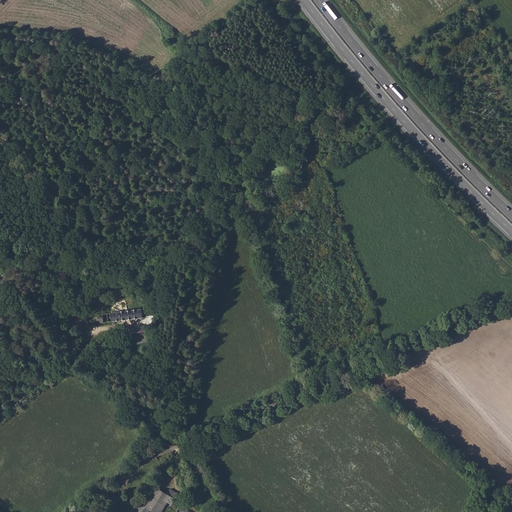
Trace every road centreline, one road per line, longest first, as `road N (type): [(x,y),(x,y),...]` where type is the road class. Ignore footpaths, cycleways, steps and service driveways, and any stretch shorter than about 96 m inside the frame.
road 1 (unclassified): [(511,300),(179,454)]
road 2 (trunk): [(303,0),(399,116),(511,231)]
road 3 (trunk): [(511,215),(319,0)]
